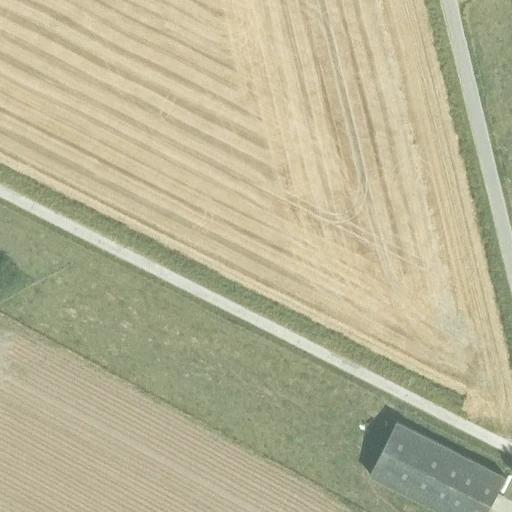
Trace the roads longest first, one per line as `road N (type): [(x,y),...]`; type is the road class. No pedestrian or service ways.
road 1 (unclassified): [(511,448),(0,188)]
road 2 (unclassified): [(511,260),(449,0)]
